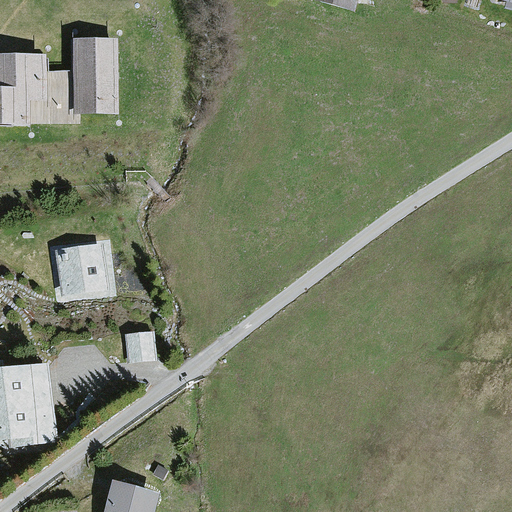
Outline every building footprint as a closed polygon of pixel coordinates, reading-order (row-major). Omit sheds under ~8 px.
[(367,0),(317,0),(315,9),(355,17),(358,3),(366,5),(367,0)] [(511,0),(489,0),(489,3),(511,9),(511,0)] [(45,63),(0,62),(0,137),(32,137),(32,127),(79,127),(79,117),(116,117),(116,47),(73,47),(73,80),(45,80),(45,63)] [(111,241),(52,249),(59,304),(118,297),(111,241)] [(155,336),(126,339),(130,369),(159,366),(155,336)] [(11,455),(62,448),(51,366),(7,372),(6,363),(0,364),(0,447),(7,446),(11,455)] [(156,511),(160,499),(113,486),(104,511),(156,511)]
